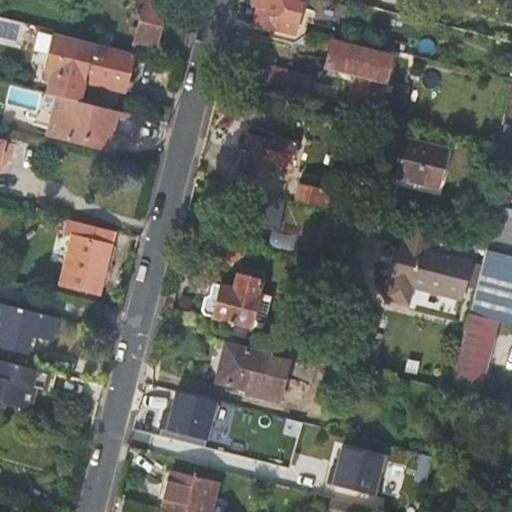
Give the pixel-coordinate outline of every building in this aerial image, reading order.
[(154,47),(165,2),(158,0),(143,0),(135,32),(126,31),(123,40),(154,47)] [(275,28),(273,37),(295,43),(298,40),(301,31),(308,0),(254,0),(253,6),(258,7),(255,23),(275,28)] [(511,41),(469,30),(460,61),(474,65),(476,59),(487,62),(489,56),(511,61),(511,41)] [(131,54),(49,34),(41,69),(41,71),(41,72),(42,74),(42,75),(43,76),(44,77),(45,78),(46,78),(47,79),(48,79),(45,91),(56,94),(78,100),(82,80),(114,87),(116,74),(126,76),(131,54)] [(358,72),(350,106),(379,113),(393,56),(332,41),(327,64),(358,72)] [(291,73),(273,70),(271,85),(288,89),(291,73)] [(123,89),(126,76),(116,74),(114,87),(123,89)] [(511,80),(501,124),(511,127),(511,80)] [(78,100),(56,94),(47,133),(104,147),(107,134),(133,140),(139,115),(99,105),(78,100)] [(242,147),(247,148),(252,149),(255,135),(245,133),(242,147)] [(252,149),(247,148),(242,171),(266,176),(270,162),(283,165),(285,158),(291,159),(295,140),(276,135),(275,140),(255,135),(252,149)] [(448,153),(392,140),(383,176),(438,190),(448,153)] [(329,207),(333,192),(300,183),(296,199),(329,207)] [(287,201),(268,196),(261,228),(279,233),(287,201)] [(112,230),(67,219),(64,234),(72,236),(60,285),(97,294),(108,247),(112,230)] [(430,247),(432,235),(405,228),(388,296),(407,301),(412,284),(459,295),(469,257),(430,247)] [(511,254),(484,248),(467,314),(492,320),(506,324),(511,300),(511,254)] [(204,314),(232,322),(229,334),(243,338),(247,326),(248,326),(256,296),(260,282),(236,275),(232,288),(212,283),(209,294),(204,297),(200,310),(204,314)] [(256,296),(248,326),(260,329),(268,299),(256,296)] [(49,337),(55,315),(0,301),(0,343),(28,350),(32,333),(49,337)] [(489,335),(492,320),(467,314),(464,329),(489,335)] [(489,335),(464,329),(451,380),(476,386),(489,335)] [(218,380),(247,388),(257,391),(257,396),(277,401),(288,362),(269,358),(268,355),(228,344),(218,380)] [(49,371),(0,359),(0,401),(28,409),(34,386),(45,388),(49,371)] [(216,402),(176,392),(170,413),(163,412),(158,430),(206,442),(216,402)] [(215,425),(230,430),(238,405),(223,400),(215,425)] [(332,466),(327,482),(374,494),(383,457),(342,446),(337,467),(332,466)] [(210,511),(218,483),(163,470),(160,483),(155,505),(181,511),(210,511)]
